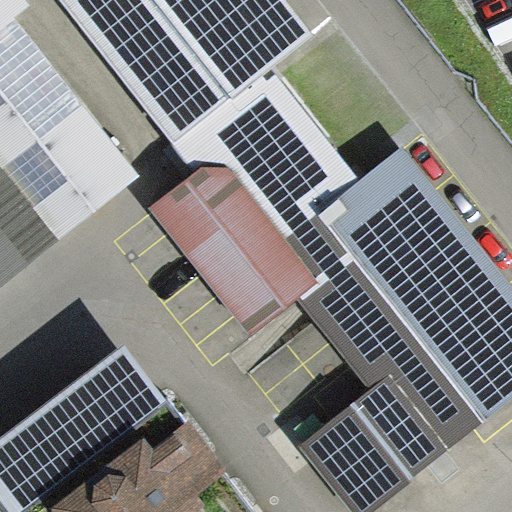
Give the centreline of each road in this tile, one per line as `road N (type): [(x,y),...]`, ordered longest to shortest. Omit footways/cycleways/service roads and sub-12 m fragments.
road 1 (unknown): [(174,312),(337,511)]
road 2 (unclassified): [(511,190),(359,0)]
road 3 (unknown): [(0,306),(70,255),(88,251),(114,257),(174,312)]
